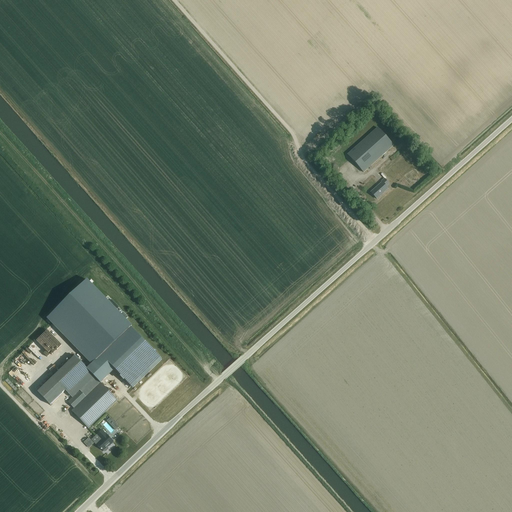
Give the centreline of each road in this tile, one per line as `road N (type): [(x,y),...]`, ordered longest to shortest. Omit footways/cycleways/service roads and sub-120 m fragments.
road 1 (unclassified): [(73,511),(511,118)]
road 2 (track): [(0,141),(218,380)]
